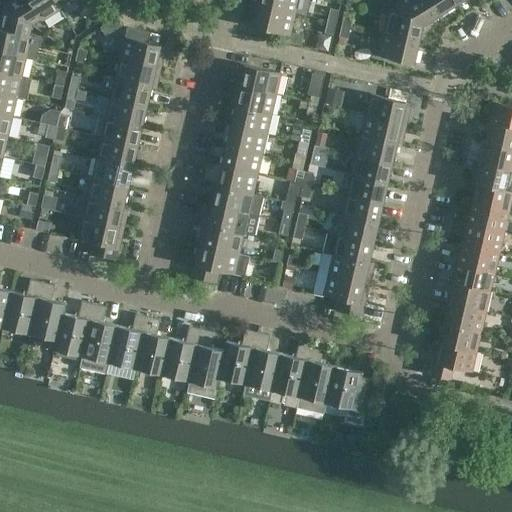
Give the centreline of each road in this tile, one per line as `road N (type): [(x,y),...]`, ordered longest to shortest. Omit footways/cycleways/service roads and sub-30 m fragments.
road 1 (residential): [(511,16),(473,44),(441,86),(386,346)]
road 2 (residential): [(150,293),(210,0)]
road 3 (residential): [(386,346),(150,293)]
road 4 (residential): [(150,293),(0,261)]
road 5 (residential): [(511,411),(419,389),(386,346)]
